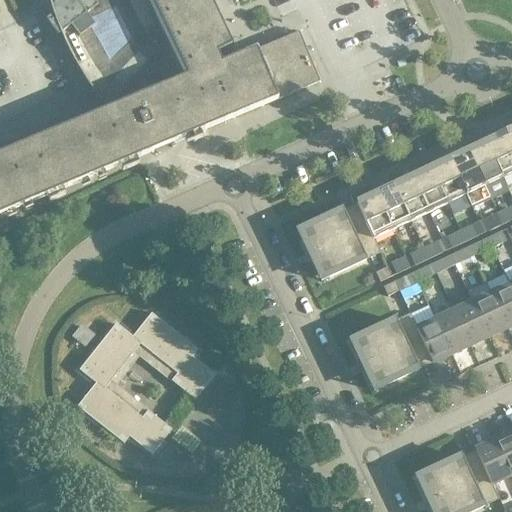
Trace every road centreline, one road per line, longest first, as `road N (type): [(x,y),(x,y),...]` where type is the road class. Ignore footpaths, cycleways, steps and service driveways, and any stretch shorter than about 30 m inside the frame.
road 1 (residential): [(232,186),(111,237),(45,299),(19,364),(13,415),(38,511)]
road 2 (residential): [(370,460),(232,186)]
road 3 (residential): [(476,77),(232,186)]
road 4 (residential): [(370,460),(511,396)]
